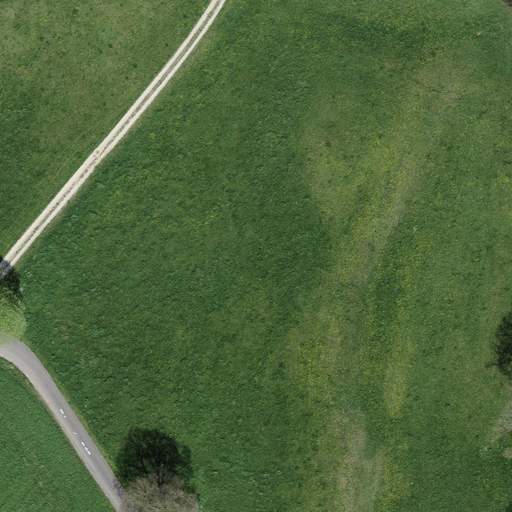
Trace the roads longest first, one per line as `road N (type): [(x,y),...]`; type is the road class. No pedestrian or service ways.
road 1 (track): [(0,274),(221,0)]
road 2 (residential): [(0,344),(28,362),(125,511)]
